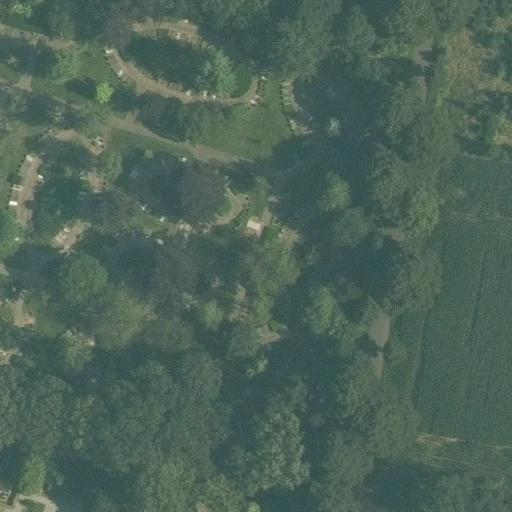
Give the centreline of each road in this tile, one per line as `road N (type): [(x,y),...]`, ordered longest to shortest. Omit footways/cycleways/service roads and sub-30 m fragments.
road 1 (unclassified): [(337,511),(425,0)]
road 2 (track): [(407,511),(0,427)]
